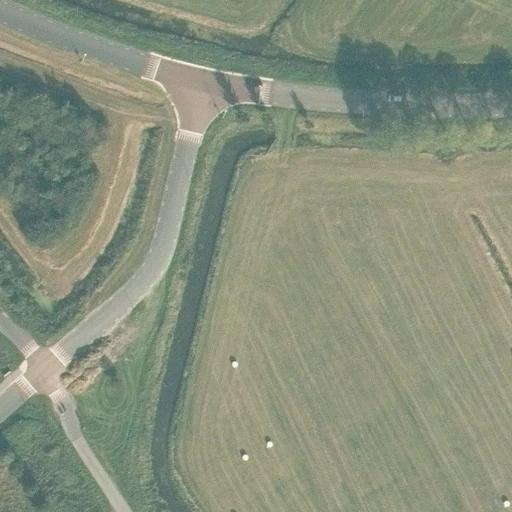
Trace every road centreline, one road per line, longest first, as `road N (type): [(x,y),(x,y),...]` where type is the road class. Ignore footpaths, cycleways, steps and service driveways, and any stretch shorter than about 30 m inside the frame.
road 1 (unclassified): [(0,409),(155,262),(201,82)]
road 2 (tertiary): [(201,82),(369,110),(511,110)]
road 3 (tertiary): [(201,82),(0,11)]
